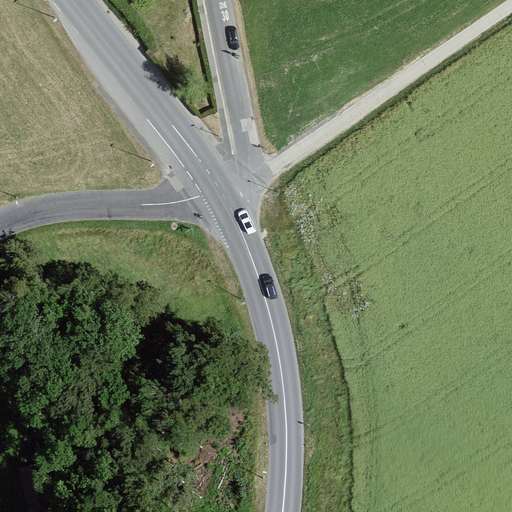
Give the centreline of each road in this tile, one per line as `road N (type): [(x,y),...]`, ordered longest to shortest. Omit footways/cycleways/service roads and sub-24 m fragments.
road 1 (secondary): [(216,197),(278,344),(287,441),(283,511)]
road 2 (track): [(511,8),(252,180)]
road 3 (secondary): [(74,0),(139,79),(216,197)]
road 4 (residential): [(216,0),(252,180),(216,197)]
road 5 (unclassified): [(0,229),(78,202),(159,208),(216,197)]
